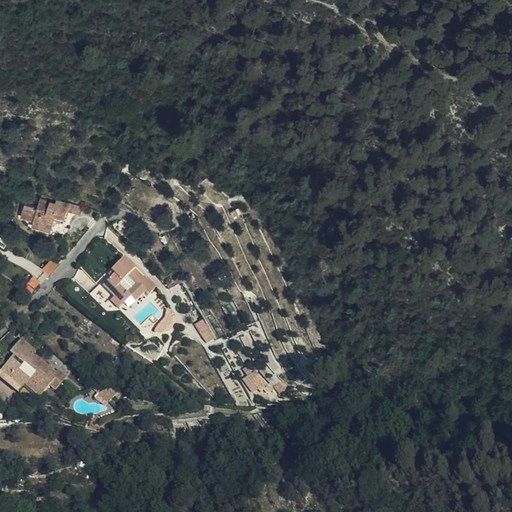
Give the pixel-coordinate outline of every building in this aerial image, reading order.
[(53,229),(56,217),(57,212),(67,215),(69,207),(81,210),(82,203),(58,197),(57,200),(42,196),(39,207),(34,206),(35,203),(26,201),(23,216),(35,219),(34,224),(53,229)] [(10,240),(0,234),(0,241),(7,246),(10,240)] [(338,265),(333,256),(324,262),(330,271),(338,265)] [(58,262),(52,257),(43,268),(49,273),(58,262)] [(104,284),(115,295),(117,293),(126,301),(133,294),(138,300),(145,292),(149,296),(159,286),(150,276),(146,280),(126,258),(112,271),(115,274),(104,284)] [(39,281),(33,277),(26,286),(32,290),(39,281)] [(117,293),(115,295),(111,300),(119,308),(126,301),(117,293)] [(413,306),(419,311),(425,316),(434,303),(423,293),(413,306)] [(212,319),(204,305),(195,310),(204,324),(212,319)] [(173,324),(175,316),(166,318),(158,325),(157,332),(164,332),(173,324)] [(31,353),(35,349),(20,337),(10,350),(12,353),(4,362),(5,363),(22,377),(38,387),(43,390),(50,382),(57,387),(67,375),(57,368),(55,371),(31,353)] [(254,360),(246,364),(254,377),(257,375),(263,385),(270,381),(264,375),(254,360)] [(5,363),(4,362),(0,368),(21,386),(23,382),(39,395),(43,390),(38,387),(22,377),(5,363)] [(254,377),(246,364),(240,367),(248,380),(254,377)] [(21,386),(0,368),(0,376),(17,390),(21,386)]
